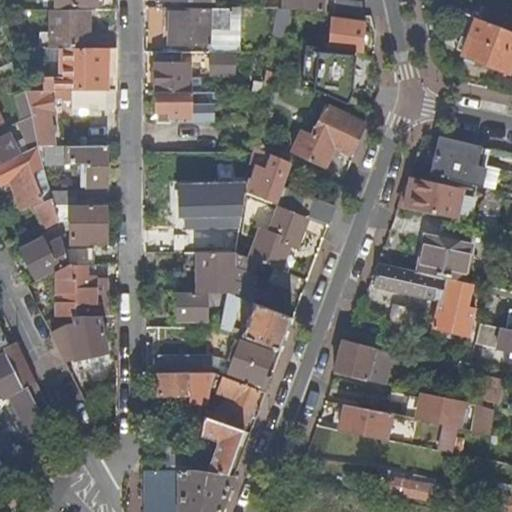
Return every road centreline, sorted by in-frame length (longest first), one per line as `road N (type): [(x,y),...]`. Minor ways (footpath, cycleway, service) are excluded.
road 1 (residential): [(132,0),(136,336),(130,438),(111,483),(113,511)]
road 2 (residential): [(401,103),(254,511)]
road 3 (residential): [(103,511),(0,291)]
